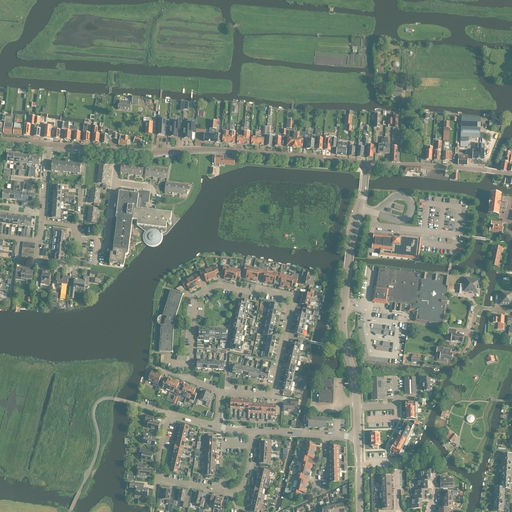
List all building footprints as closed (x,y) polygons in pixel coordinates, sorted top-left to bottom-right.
[(402,97),(402,85),(402,76),(396,76),(396,85),(396,91),(392,91),(392,97),(402,97)] [(118,110),(131,111),(131,106),(130,106),(130,102),(120,101),(119,105),(118,110)] [(468,138),(479,139),(480,118),(461,117),(460,147),(468,147),(468,138)] [(144,122),(147,122),(146,133),(152,134),(153,123),(151,123),(151,121),(150,121),(151,118),(144,118),(144,122)] [(159,120),(158,135),(165,135),(166,126),(169,126),(169,120),(159,120)] [(171,121),(170,136),(177,137),(178,130),(181,130),(181,122),(171,121)] [(11,134),(13,123),(5,122),(3,133),(11,134)] [(14,123),(13,134),(21,135),(22,124),(14,123)] [(185,123),(184,138),(191,139),(191,132),(194,132),(195,123),(185,123)] [(84,124),(83,133),(84,133),(83,141),(89,142),(90,134),(92,134),(93,126),(90,126),(89,134),(86,133),(87,124),(84,124)] [(212,129),(212,128),(210,128),(210,129),(209,134),(204,133),(204,141),(214,142),(215,129),(212,129)] [(103,135),(102,143),(107,144),(107,142),(108,142),(109,139),(110,140),(111,135),(112,135),(113,135),(113,138),(116,138),(117,133),(114,133),(115,130),(112,130),(112,131),(108,131),(107,135),(103,135)] [(315,135),(308,134),(308,131),(305,130),(305,135),(308,136),(308,143),(307,143),(306,149),(313,149),(315,135)] [(301,132),(288,131),(288,135),(287,136),(287,138),(286,146),(293,146),(292,148),(297,148),(297,146),(302,147),(302,141),(305,141),(305,132),(301,132)] [(315,135),(314,144),(317,145),(316,149),(317,149),(317,150),(322,150),(323,145),(323,139),(317,138),(317,135),(315,134),(315,135)] [(127,140),(128,137),(123,136),(120,136),(120,139),(119,139),(119,145),(127,145),(127,144),(129,144),(130,140),(127,140)] [(324,137),(323,145),(325,145),(324,150),(330,151),(331,148),(335,148),(336,138),(335,138),(331,138),(331,139),(328,138),(328,137),(324,137)] [(358,143),(358,146),(358,147),(357,156),(363,157),(364,147),(364,146),(367,146),(368,139),(364,139),(364,143),(358,143)] [(346,155),(346,148),(347,143),(339,142),(337,142),(336,154),(346,155)] [(368,147),(367,157),(372,158),(373,153),(375,154),(376,144),(373,144),(373,145),(368,145),(368,147)] [(473,150),(473,159),(477,159),(480,159),(485,159),(485,150),(484,150),(484,144),(477,144),(477,150),(473,150)] [(353,146),(353,147),(349,146),(348,155),(357,156),(358,147),(356,147),(357,146),(353,146)] [(440,152),(440,151),(434,151),(434,160),(442,161),(443,152),(440,152)] [(449,152),(443,152),(442,161),(448,161),(448,160),(451,160),(452,152),(449,152)] [(501,170),(507,172),(509,163),(511,153),(506,152),(505,157),(506,158),(505,162),(502,161),(501,170)] [(27,156),(21,155),(20,163),(19,166),(20,166),(19,170),(19,169),(18,175),(21,176),(23,163),(26,164),(27,156)] [(458,155),(458,165),(467,165),(467,155),(458,155)] [(215,156),(214,164),(222,164),(223,158),(223,156),(215,156)] [(65,163),(52,161),(51,171),(80,174),(80,173),(83,173),(84,165),(81,165),(81,164),(68,163),(69,160),(66,159),(65,163)] [(99,169),(108,170),(109,163),(100,161),(99,169)] [(129,165),(121,164),(120,173),(128,174),(129,165)] [(135,175),(136,165),(129,165),(128,174),(135,175)] [(136,165),(135,175),(142,176),(143,166),(136,165)] [(152,177),(154,168),(146,167),(145,176),(152,177)] [(160,177),(161,169),(154,168),(152,177),(160,177)] [(108,170),(99,169),(98,176),(107,177),(108,170)] [(161,169),(160,177),(167,178),(168,169),(161,169)] [(107,177),(98,176),(97,183),(106,184),(107,177)] [(22,193),(21,201),(28,202),(29,194),(29,191),(30,183),(27,182),(26,190),(23,190),(23,191),(22,193)] [(173,184),(167,183),(166,183),(165,192),(172,193),(173,184)] [(179,194),(180,185),(173,184),(172,193),(179,194)] [(13,192),(10,192),(9,199),(15,200),(16,192),(16,189),(17,186),(14,185),(13,192)] [(180,185),(179,194),(187,195),(188,185),(180,185)] [(90,196),(99,197),(100,190),(91,188),(90,196)] [(136,225),(146,232),(146,233),(145,234),(145,235),(145,236),(144,237),(144,238),(145,239),(145,240),(145,241),(146,242),(146,243),(147,243),(147,244),(148,244),(148,245),(149,245),(150,245),(150,246),(151,246),(152,246),(153,246),(154,246),(156,245),(157,245),(158,244),(159,244),(159,243),(160,242),(160,241),(161,241),(161,240),(161,239),(161,238),(161,237),(161,236),(161,235),(161,234),(166,232),(166,229),(167,220),(171,220),(172,213),(146,210),(146,208),(145,207),(144,206),(144,203),(147,203),(148,191),(142,191),(141,191),(139,191),(139,190),(124,188),(123,188),(123,189),(122,189),(121,189),(121,190),(120,190),(120,191),(120,192),(118,212),(118,215),(113,253),(107,252),(106,258),(110,259),(109,263),(124,264),(125,260),(125,255),(127,254),(128,253),(132,220),(136,220),(136,221),(135,221),(135,222),(135,223),(135,224),(136,224),(136,225)] [(499,215),(499,211),(501,198),(501,195),(501,194),(495,193),(490,193),(489,208),(488,214),(491,214),(499,215)] [(99,197),(90,196),(89,203),(98,204),(99,197)] [(97,216),(98,209),(89,208),(88,215),(97,216)] [(96,223),(97,216),(88,215),(87,222),(96,223)] [(28,227),(31,227),(32,219),(26,219),(25,226),(24,229),(25,229),(24,237),(27,237),(28,227)] [(489,231),(502,234),(503,227),(495,225),(494,228),(490,228),(489,231)] [(53,228),(53,231),(54,231),(53,237),(56,238),(61,238),(67,239),(67,238),(67,233),(63,232),(62,232),(62,229),(53,228)] [(393,236),(374,234),(373,239),(374,239),(373,244),(372,249),(380,249),(379,255),(418,259),(421,237),(399,235),(398,238),(393,237),(393,236)] [(53,243),(52,250),(55,250),(65,251),(65,253),(67,253),(68,250),(65,250),(66,245),(55,244),(53,243)] [(52,256),(52,259),(58,260),(64,261),(64,258),(65,253),(65,251),(55,250),(54,254),(53,254),(53,256),(52,256)] [(213,267),(208,269),(211,279),(213,279),(213,280),(217,279),(215,273),(218,272),(216,265),(213,266),(213,267)] [(228,279),(230,279),(232,268),(227,267),(227,266),(224,266),(222,272),(225,273),(224,279),(228,280),(228,279)] [(245,266),(244,273),(246,274),(245,279),(250,280),(250,279),(251,279),(253,270),(254,268),(250,267),(245,266)] [(24,268),(16,267),(15,279),(26,281),(26,279),(32,280),(33,271),(24,270),(24,268)] [(253,270),(251,279),(253,279),(252,280),(257,281),(258,275),(261,276),(262,269),(257,268),(254,267),(254,268),(253,270)] [(450,277),(449,277),(378,267),(375,286),(374,286),(372,299),(375,302),(384,304),(388,304),(388,303),(391,304),(390,309),(391,311),(402,312),(404,311),(405,306),(417,307),(417,308),(419,312),(417,313),(416,314),(415,318),(415,322),(444,326),(450,277)] [(238,269),(232,268),(230,279),(231,279),(231,280),(235,281),(236,275),(239,276),(241,270),(238,269)] [(211,279),(208,269),(203,270),(202,270),(199,271),(201,277),(204,276),(206,282),(210,281),(210,280),(211,279)] [(262,269),(261,276),(264,276),(263,283),(267,283),(267,282),(269,283),(270,274),(271,272),(268,271),(268,270),(262,269)] [(302,284),(309,285),(312,275),(305,273),(305,271),(301,270),(300,275),(303,276),(302,284)] [(40,284),(49,285),(50,274),(47,274),(47,275),(45,274),(46,271),(42,271),(40,284)] [(270,274),(269,283),(270,283),(270,284),(274,285),(275,279),(278,280),(280,273),(274,272),(271,272),(270,274)] [(57,273),(55,290),(57,290),(57,288),(67,289),(67,286),(68,286),(69,276),(63,276),(63,280),(59,280),(60,273),(57,273)] [(194,275),(189,278),(195,288),(196,287),(196,288),(200,286),(197,281),(200,279),(197,273),(194,275)] [(284,286),(286,287),(288,276),(283,274),(280,273),(278,280),(281,280),(280,286),(284,287),(284,286)] [(288,276),(286,287),(287,287),(287,288),(291,289),(292,284),(296,285),(298,275),(294,274),(294,275),(293,275),(292,275),(292,276),(288,276)] [(74,279),(73,288),(75,288),(84,289),(85,284),(88,284),(89,277),(84,276),(83,280),(83,281),(82,281),(82,280),(74,279)] [(193,289),(195,288),(189,278),(184,281),(184,280),(181,282),(184,288),(187,286),(190,292),(194,290),(193,289)] [(463,292),(478,293),(478,292),(479,292),(479,290),(479,289),(480,279),(465,278),(463,292)] [(302,292),(301,298),(312,301),(313,297),(314,297),(316,296),(317,292),(307,289),(306,293),(302,292)] [(170,297),(180,300),(182,293),(171,290),(170,294),(171,294),(170,297)] [(500,292),(500,295),(499,305),(511,305),(511,292),(504,292),(500,292)] [(180,300),(170,297),(169,300),(168,299),(167,303),(178,306),(180,300)] [(311,306),(312,301),(301,298),(300,304),(304,305),(303,308),(313,310),(313,307),(311,306)] [(237,307),(240,307),(246,309),(248,309),(250,304),(249,304),(249,301),(243,300),(242,302),(239,302),(237,307)] [(178,306),(167,303),(166,307),(167,307),(166,310),(176,313),(178,306)] [(176,313),(166,310),(165,312),(164,312),(163,315),(174,319),(176,313)] [(296,312),(296,315),(298,315),(298,318),(306,320),(310,321),(311,315),(309,315),(310,312),(301,310),(301,313),(299,312),(296,312)] [(174,319),(163,315),(160,316),(158,317),(157,319),(157,322),(159,324),(161,325),(172,326),(171,325),(173,319),(174,319)] [(493,318),(493,323),(497,323),(501,324),(500,330),(504,330),(504,324),(504,316),(498,315),(498,318),(493,318)] [(297,338),(304,339),(304,336),(303,336),(304,330),(295,328),(294,334),(298,335),(297,338)] [(463,343),(464,336),(456,335),(456,331),(448,329),(448,334),(452,335),(451,341),(463,343)] [(241,341),(232,339),(231,345),(233,345),(232,348),(242,350),(244,342),(241,341)] [(303,342),(295,340),(294,343),(292,343),(291,348),(300,350),(302,351),(303,345),(302,345),(303,342)] [(437,348),(436,352),(438,353),(440,353),(440,359),(448,360),(451,361),(452,354),(450,353),(448,353),(449,349),(437,348)] [(232,373),(238,374),(240,365),(234,364),(235,363),(232,362),(230,370),(233,371),(232,373)] [(283,363),(283,366),(287,367),(286,369),(295,371),(296,366),(287,364),(286,364),(283,363)] [(264,380),(265,378),(268,379),(270,368),(267,368),(261,367),(261,370),(259,379),(264,380)] [(154,383),(153,384),(153,385),(157,387),(155,389),(159,391),(162,383),(159,382),(161,375),(152,371),(148,380),(154,383)] [(333,390),(334,378),(320,377),(319,403),(333,404),(333,390)] [(428,379),(428,377),(419,378),(420,386),(423,386),(423,388),(424,388),(424,391),(432,391),(432,388),(432,387),(432,384),(433,384),(433,379),(428,379)] [(164,389),(169,391),(174,381),(172,380),(173,379),(169,378),(166,383),(163,382),(161,389),(164,390),(164,389)] [(383,400),(383,392),(383,378),(370,378),(371,400),(383,400)] [(415,393),(415,384),(415,378),(405,378),(405,394),(415,393)] [(174,394),(178,395),(180,389),(177,388),(178,384),(179,382),(175,380),(175,381),(174,381),(169,391),(175,393),(174,394)] [(189,386),(186,384),(185,384),(183,390),(180,389),(178,395),(181,396),(186,398),(190,387),(189,387),(189,386)] [(291,387),(283,385),(281,390),(283,391),(283,394),(291,396),(292,393),(291,393),(292,391),(291,391),(291,387)] [(191,388),(190,387),(186,398),(190,399),(189,402),(193,404),(196,395),(194,394),(196,388),(192,387),(191,388)] [(209,407),(211,401),(208,400),(210,394),(202,391),(199,399),(207,402),(205,406),(209,407)] [(298,406),(299,400),(291,400),(290,403),(284,403),(284,411),(294,412),(294,406),(298,406)] [(271,404),(271,414),(279,415),(280,406),(276,406),(276,405),(271,404)] [(147,428),(158,430),(160,423),(153,422),(154,417),(146,416),(145,422),(148,422),(147,428)] [(327,422),(329,422),(329,418),(306,417),(306,421),(308,421),(308,427),(326,428),(327,422)] [(405,421),(402,426),(411,431),(411,430),(413,426),(405,421)] [(399,429),(397,431),(399,432),(400,431),(410,436),(413,431),(411,430),(411,431),(402,426),(401,430),(400,429),(399,429)] [(399,432),(397,436),(398,436),(408,441),(410,436),(400,431),(399,432)] [(154,446),(156,439),(151,437),(151,434),(144,432),(143,436),(145,436),(143,443),(154,446)] [(449,435),(448,437),(449,438),(448,440),(449,440),(451,442),(456,436),(453,433),(452,435),(451,436),(449,435)] [(208,434),(208,437),(207,437),(206,443),(217,443),(217,438),(216,438),(216,435),(208,434)] [(394,439),(393,441),(395,442),(396,441),(404,445),(406,446),(408,441),(398,436),(396,440),(396,439),(394,439)] [(261,439),(261,442),(260,442),(260,447),(271,448),(272,442),(270,442),(270,439),(261,439)] [(311,446),(312,443),(305,441),(304,444),(304,445),(303,450),(314,453),(314,451),(315,452),(317,447),(311,446)] [(393,446),(401,450),(404,445),(396,441),(395,442),(393,446)] [(391,451),(390,453),(393,454),(394,452),(401,456),(404,451),(401,450),(393,446),(393,445),(390,451),(391,451)] [(140,456),(139,458),(140,459),(140,460),(141,460),(151,462),(152,454),(149,454),(149,453),(147,452),(148,450),(140,448),(139,452),(142,453),(142,456),(141,455),(141,456),(140,456)] [(301,455),(301,458),(308,460),(309,457),(314,459),(315,454),(314,454),(314,453),(303,450),(302,455),(301,455)] [(259,458),(259,464),(260,464),(259,467),(268,467),(268,464),(270,464),(271,459),(259,458)] [(300,462),(299,467),(310,470),(310,468),(311,469),(312,464),(307,463),(308,460),(301,458),(300,462)] [(137,464),(135,477),(147,478),(147,476),(149,476),(150,469),(144,469),(145,465),(138,464),(137,464)] [(297,472),(296,476),(304,478),(304,475),(309,476),(311,472),(309,471),(310,470),(299,467),(298,473),(297,472)] [(270,471),(269,470),(259,468),(258,477),(268,479),(270,471)] [(214,479),(214,476),(215,476),(216,470),(205,470),(205,475),(206,475),(205,478),(214,479)] [(419,472),(419,481),(427,481),(431,481),(430,471),(419,472)] [(393,482),(393,480),(391,480),(391,476),(385,477),(385,474),(379,474),(379,477),(380,477),(381,482),(391,482),(393,482)] [(298,482),(297,485),(306,487),(306,486),(307,486),(308,482),(303,480),(304,478),(296,476),(295,481),(298,482)] [(455,491),(455,488),(453,488),(453,479),(447,479),(447,476),(441,476),(441,488),(447,488),(447,491),(453,491),(455,491)] [(257,479),(252,478),(252,481),(255,482),(256,482),(265,484),(269,485),(271,479),(268,479),(258,477),(257,479)] [(428,490),(427,481),(419,481),(416,481),(416,490),(424,490),(428,490)] [(141,496),(147,497),(148,489),(142,488),(143,484),(130,483),(130,488),(135,488),(134,498),(140,499),(141,496)] [(305,489),(306,487),(297,485),(296,488),(293,488),(292,493),(299,495),(300,492),(305,493),(306,489),(305,489)] [(166,504),(173,504),(174,497),(170,497),(171,490),(163,489),(162,499),(167,500),(166,504)] [(181,507),(188,508),(190,497),(186,496),(187,491),(179,490),(177,501),(182,502),(181,507)] [(425,499),(424,490),(416,490),(413,490),(413,499),(421,499),(425,499)] [(197,506),(203,508),(205,499),(202,498),(203,494),(196,492),(195,497),(194,497),(192,503),(198,504),(197,506)] [(210,505),(214,506),(217,498),(217,497),(212,495),(211,498),(208,497),(205,509),(209,510),(210,505)] [(248,497),(247,500),(252,501),(252,503),(262,505),(263,500),(253,498),(251,497),(249,497),(248,497)] [(214,506),(214,508),(218,510),(217,511),(223,511),(224,506),(221,506),(223,499),(217,498),(214,506)] [(422,508),(421,499),(413,499),(410,499),(410,509),(422,508)] [(252,511),(259,511),(260,510),(261,511),(262,505),(252,503),(250,508),(251,509),(251,511),(252,511)]
